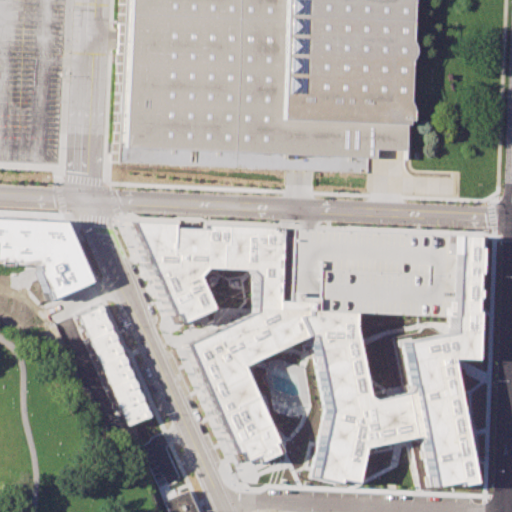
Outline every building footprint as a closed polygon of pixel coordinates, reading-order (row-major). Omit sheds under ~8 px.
[(116,0),(110,150),(377,162),(378,147),(404,149),(410,0),(116,0)] [(0,220),(0,265),(27,267),(43,300),(86,284),(57,222),(0,220)] [(121,227),(275,232),(272,305),(279,305),(279,296),(291,295),(292,300),(307,301),(308,313),(345,314),(361,400),(402,392),(393,348),(443,334),(443,317),(446,238),(470,239),(467,364),(441,363),(465,483),(422,489),(410,437),(356,447),(348,485),(301,481),(316,414),(300,337),(236,367),(272,451),(232,469),(176,347),(246,312),(248,275),(243,268),(196,270),(188,280),(202,310),(168,327),(121,227)] [(446,238),(275,232),(272,305),(279,305),(279,296),(291,295),(292,300),(307,301),(308,313),(345,314),(443,317),(446,238)] [(75,317),(96,307),(146,415),(125,425),(75,317)] [(168,511),(163,498),(189,488),(198,511),(168,511)]
